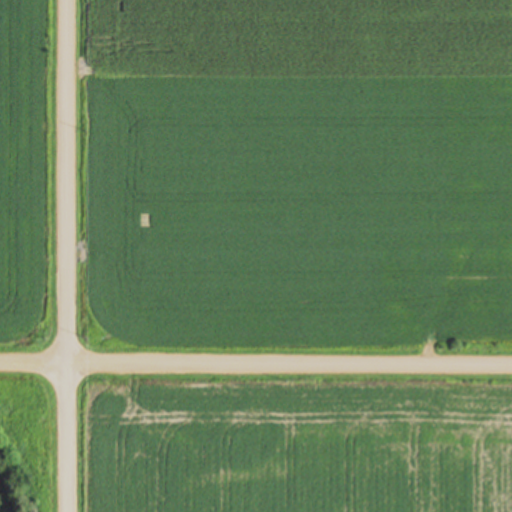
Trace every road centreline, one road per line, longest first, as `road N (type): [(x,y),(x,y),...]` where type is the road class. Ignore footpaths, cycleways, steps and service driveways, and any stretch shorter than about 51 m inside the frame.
road 1 (residential): [(511,361),(0,359)]
road 2 (residential): [(66,511),(65,0)]
